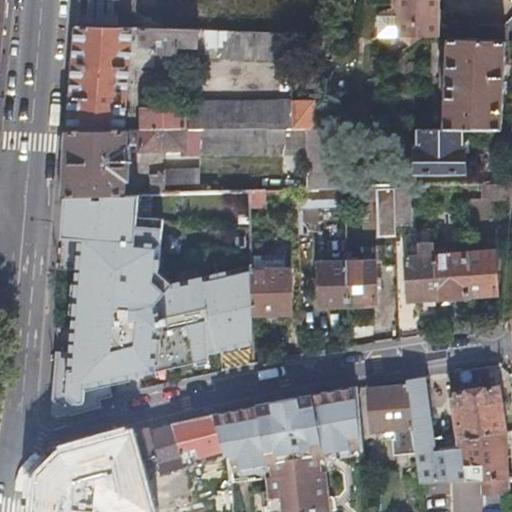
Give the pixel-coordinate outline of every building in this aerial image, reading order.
[(437,0),(396,0),(396,7),(401,14),(400,35),(402,35),(412,44),(423,34),(436,35),(437,0)] [(200,25),(75,20),(66,128),(126,127),(130,83),(133,42),(150,43),(150,50),(178,51),(178,43),(200,43),(200,25)] [(475,37),(506,38),(506,24),(475,23),(475,37)] [(292,59),(292,44),(291,29),(208,26),(207,56),(292,59)] [(445,127),(461,127),(502,127),(506,38),(475,37),(448,35),(445,127)] [(294,127),(294,101),(293,98),(186,97),(186,107),(144,107),(144,127),(286,127),(294,127)] [(315,100),(294,101),(294,127),(306,127),(316,127),(315,100)] [(307,171),(307,187),(345,186),(351,186),(352,126),(316,127),(306,127),(307,168),(307,171)] [(126,127),(66,128),(62,192),(120,191),(121,174),(126,174),(128,143),(139,143),(139,145),(198,145),(199,150),(281,149),(286,127),(144,127),(126,127)] [(461,148),(461,127),(445,127),(419,127),(419,148),(415,147),(415,170),(465,170),(465,148),(461,148)] [(150,178),(150,190),(206,189),(206,167),(162,169),(162,178),(150,178)] [(307,187),(307,171),(276,171),(276,187),(307,187)] [(452,198),(498,197),(511,196),(511,182),(451,184),(452,198)] [(396,185),(396,196),(433,195),(432,184),(396,185)] [(396,230),(396,196),(396,185),(380,185),(381,230),(396,230)] [(150,190),(62,192),(59,232),(80,235),(72,366),(49,365),(47,395),(59,405),(71,415),(99,406),(98,396),(113,393),(110,379),(206,356),(207,346),(255,337),(255,315),(254,271),(252,188),(206,189),(150,190)] [(511,208),(511,196),(498,197),(498,223),(498,241),(511,241),(511,208)] [(409,297),(437,297),(435,244),(435,235),(421,235),(421,252),(408,252),(409,297)] [(466,298),(466,297),(466,296),(465,252),(443,252),(443,244),(435,244),(437,297),(437,299),(466,298)] [(494,251),(465,252),(466,296),(495,295),(494,251)] [(348,309),(346,263),(317,263),(318,309),(348,309)] [(376,263),(346,263),(348,309),(377,308),(376,263)] [(255,315),(272,315),(289,314),(289,270),(254,271),(255,315)] [(483,478),(509,477),(508,458),(506,432),(499,388),(456,395),(456,400),(431,403),(427,374),(410,377),(411,386),(417,427),(420,453),(424,483),(483,478)] [(362,447),(354,386),(255,404),(256,406),(213,414),(219,451),(220,457),(223,473),(268,468),(271,493),(268,493),(270,511),(335,511),(336,511),(334,496),(331,497),(324,451),(362,447)] [(420,453),(417,427),(411,386),(371,391),(374,431),(395,429),(397,439),(395,439),(398,455),(420,453)] [(182,467),(199,463),(197,457),(219,451),(213,414),(172,423),(182,467)] [(160,474),(182,467),(172,423),(132,433),(139,460),(144,459),(156,456),(160,474)] [(510,493),(509,477),(483,478),(485,494),(510,493)] [(262,511),(270,511),(268,493),(260,494),(262,511)]
